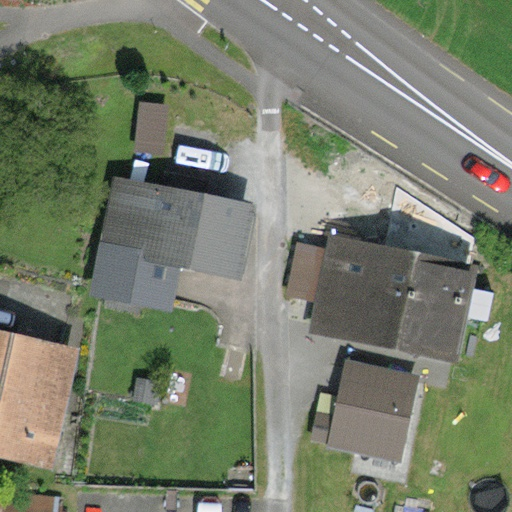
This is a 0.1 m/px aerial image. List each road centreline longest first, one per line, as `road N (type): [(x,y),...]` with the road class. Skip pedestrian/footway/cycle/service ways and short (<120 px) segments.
road 1 (unknown): [(271,511),(265,18)]
road 2 (primary): [(235,0),(511,169)]
road 3 (primary): [(511,149),(328,0)]
